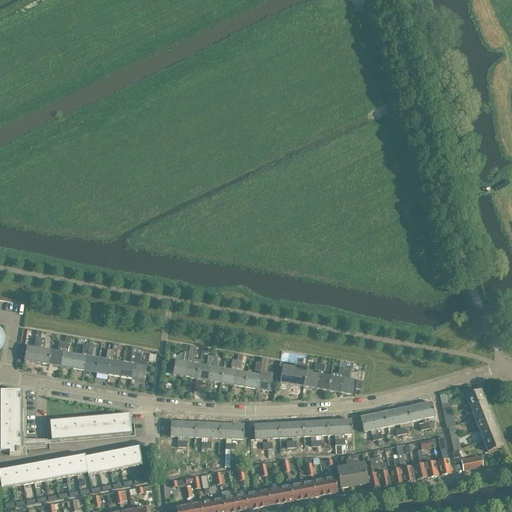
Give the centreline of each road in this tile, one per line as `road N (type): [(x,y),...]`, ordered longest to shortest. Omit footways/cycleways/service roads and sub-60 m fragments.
road 1 (tertiary): [(505,362),(440,194),(386,0)]
road 2 (residential): [(505,362),(353,404),(291,410),(150,402)]
road 3 (residential): [(277,511),(511,466)]
road 4 (residential): [(155,434),(0,456)]
